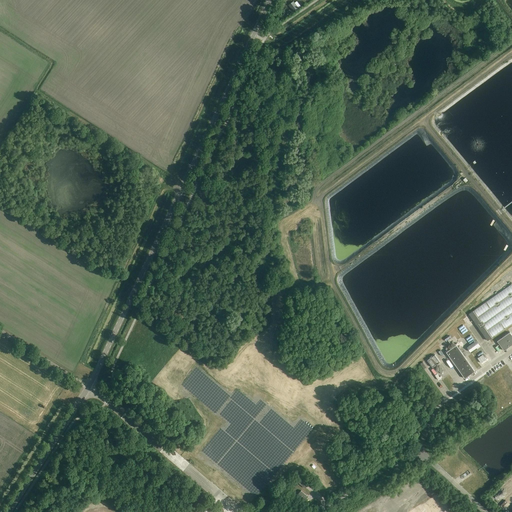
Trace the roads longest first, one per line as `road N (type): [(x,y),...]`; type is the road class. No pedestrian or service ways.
road 1 (tertiary): [(88,388),(271,0)]
road 2 (tertiary): [(88,388),(9,511)]
